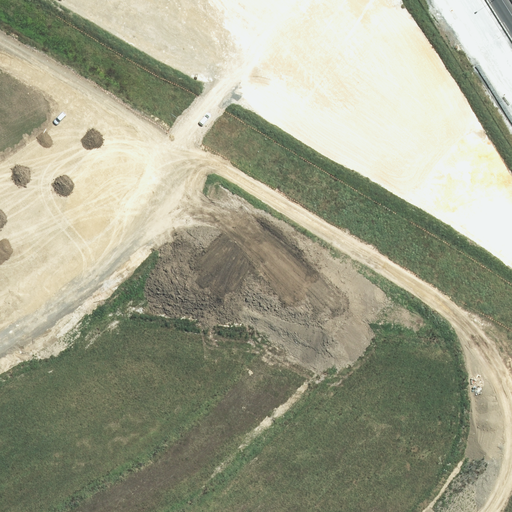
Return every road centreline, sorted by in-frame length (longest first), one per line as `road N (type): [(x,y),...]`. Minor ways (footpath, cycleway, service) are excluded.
road 1 (unknown): [(166,132),(488,306),(511,361)]
road 2 (unknown): [(364,236),(308,331),(239,410),(202,444),(97,511)]
road 3 (unknown): [(0,303),(65,262),(99,227),(166,132)]
road 4 (unknown): [(0,31),(166,132)]
